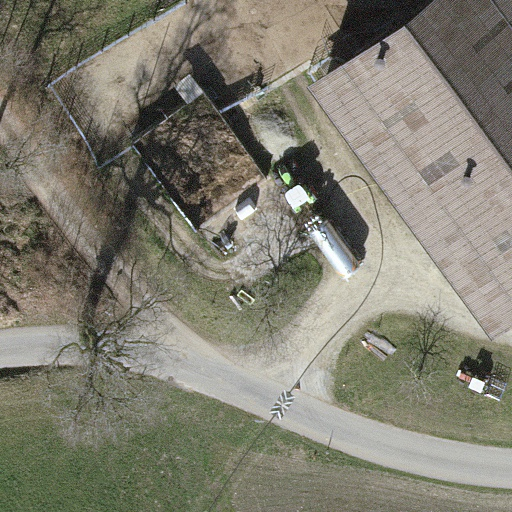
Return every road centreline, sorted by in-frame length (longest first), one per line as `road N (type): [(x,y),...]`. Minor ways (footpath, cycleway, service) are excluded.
road 1 (unclassified): [(0,350),(95,344),(173,358),(372,452),(511,477)]
road 2 (track): [(173,358),(0,119)]
